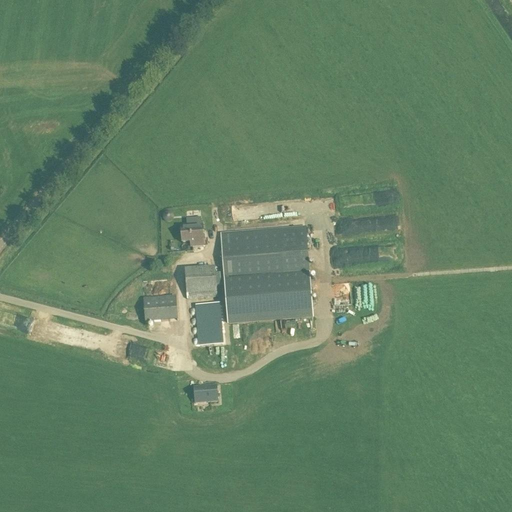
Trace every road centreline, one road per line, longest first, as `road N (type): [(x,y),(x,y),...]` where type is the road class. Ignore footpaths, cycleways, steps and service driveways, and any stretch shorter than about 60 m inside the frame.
road 1 (tertiary): [(0,247),(209,0)]
road 2 (track): [(329,280),(511,268)]
